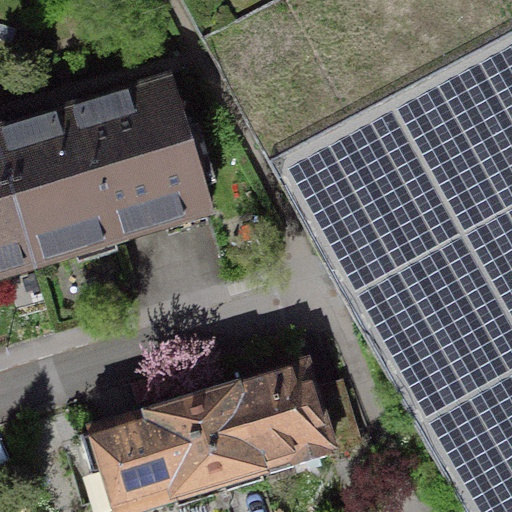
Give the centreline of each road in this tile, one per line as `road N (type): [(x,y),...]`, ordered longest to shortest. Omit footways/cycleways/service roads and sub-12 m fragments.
road 1 (motorway): [(285,0),(511,404)]
road 2 (residential): [(0,397),(330,295)]
road 3 (motorway): [(511,217),(394,0)]
